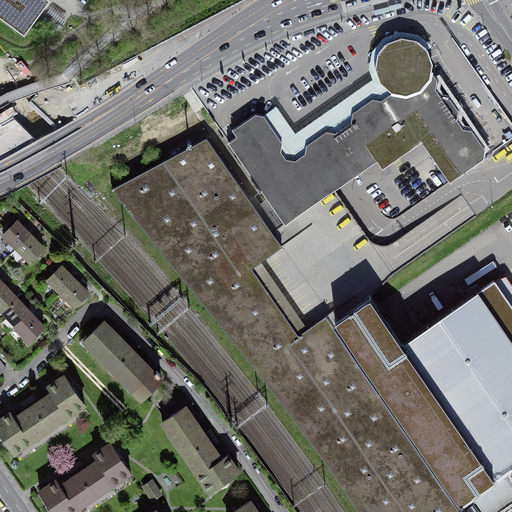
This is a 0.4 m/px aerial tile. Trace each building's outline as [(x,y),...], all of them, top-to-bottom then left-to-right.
[(0,0),(0,18),(24,36),(50,1),(49,0),(0,0)] [(438,80),(431,71),(432,63),(427,49),(416,40),(401,37),(387,42),(377,54),(375,68),(380,82),(390,90),(389,94),(381,99),(372,98),(352,112),(350,121),(335,131),(326,130),(306,144),(304,153),(295,159),(286,158),(281,151),(283,142),(264,115),(255,114),(224,135),(285,224),(377,160),(382,168),(421,141),(450,182),(485,157),(486,149),(472,129),(463,127),(458,120),(459,111),(455,104),(451,98),(442,97),(436,89),(438,80)] [(331,318),(206,137),(112,187),(297,418),(357,511),(463,511),(462,510),(335,323),(331,318)] [(16,251),(32,235),(18,222),(2,238),(16,251)] [(32,235),(16,251),(31,266),(47,250),(32,235)] [(61,296),(76,280),(62,266),(47,282),(61,296)] [(91,295),(76,280),(61,296),(76,310),(91,295)] [(511,291),(504,281),(408,349),(503,482),(511,475),(511,291)] [(0,312),(2,314),(18,299),(6,286),(0,290),(0,312)] [(462,510),(503,482),(408,349),(371,298),(335,323),(462,510)] [(15,329),(31,313),(18,299),(2,314),(15,329)] [(31,313),(15,329),(13,330),(29,347),(47,330),(31,313)] [(110,375),(133,352),(114,333),(117,330),(108,321),(85,344),(95,353),(92,357),(110,375)] [(161,380),(133,352),(110,375),(138,403),(161,380)] [(31,402),(50,430),(85,406),(63,373),(43,386),(47,392),(31,402)] [(50,430),(31,402),(11,415),(8,410),(0,415),(0,436),(12,455),(50,430)] [(181,459),(207,440),(184,407),(158,425),(181,459)] [(207,440),(181,459),(207,495),(238,473),(226,455),(220,459),(207,440)] [(78,471),(97,499),(133,475),(110,442),(90,455),(94,460),(78,471)] [(77,511),(97,499),(78,471),(58,484),(55,479),(37,491),(51,511),(77,511)] [(150,481),(140,488),(150,502),(160,495),(150,481)] [(257,511),(250,501),(234,511),(257,511)]
